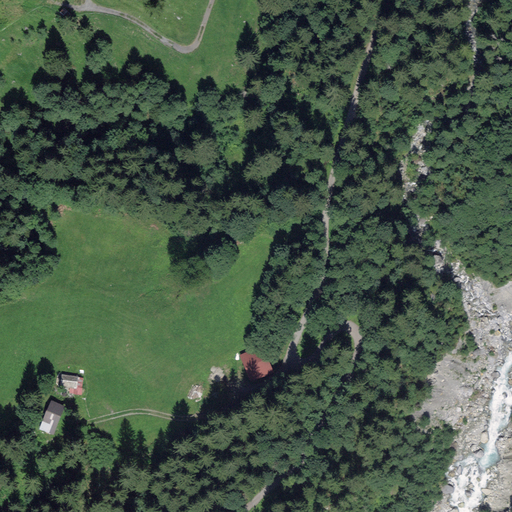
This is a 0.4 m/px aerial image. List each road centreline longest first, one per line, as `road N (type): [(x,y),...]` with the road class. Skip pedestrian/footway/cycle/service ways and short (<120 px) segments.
road 1 (track): [(241,511),(297,464),(361,350),(360,324),(349,317),(299,364),(288,362),(285,350),(329,243),(330,172),(384,0)]
road 2 (track): [(213,0),(197,42),(183,50),(117,12),(55,2)]
